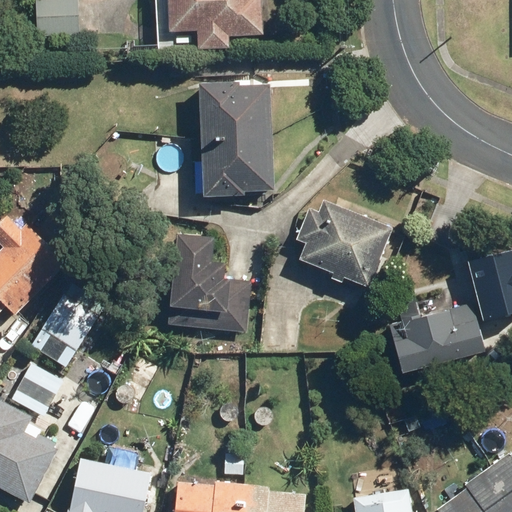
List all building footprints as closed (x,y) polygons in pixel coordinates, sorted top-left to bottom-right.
[(36,0),(37,36),(77,35),(76,0),(36,0)] [(164,0),(166,31),(193,29),(194,48),(227,47),(226,35),(260,34),(258,0),(164,0)] [(236,81),(196,82),(199,196),(240,195),(240,189),(270,189),(267,83),(236,83),(236,81)] [(302,243),(296,258),(364,287),(389,227),(320,198),(315,211),(306,207),(292,238),(302,243)] [(0,244),(1,246),(0,247),(0,309),(4,305),(13,314),(65,262),(26,224),(21,229),(7,214),(0,221),(0,244)] [(204,241),(170,237),(162,317),(245,325),(249,292),(213,288),(215,268),(201,266),(204,241)] [(511,252),(470,263),(483,316),(511,308),(511,252)] [(62,292),(41,327),(75,349),(97,314),(62,292)] [(467,303),(386,324),(398,370),(479,349),(467,303)] [(67,381),(30,361),(9,399),(45,419),(67,381)] [(129,384),(124,383),(119,385),(116,389),(115,393),(117,398),(120,401),(125,402),(130,401),(133,397),(134,392),(133,388),(129,384)] [(0,400),(0,488),(26,502),(54,449),(22,432),(30,416),(0,400)] [(231,402),(226,401),(221,403),(218,406),(217,411),(218,416),(222,419),(227,420),(231,419),(235,415),(236,410),(234,406),(231,402)] [(265,407),(261,406),(256,408),(253,411),(252,416),(253,421),(257,424),(262,425),(266,424),(270,420),(271,415),(269,410),(265,407)] [(477,408),(472,407),(468,409),(464,412),(463,417),(465,422),(469,425),(473,426),(478,425),(481,421),(482,416),(481,411),(477,408)] [(445,411),(440,410),(436,412),(432,416),(431,420),(433,425),(437,428),(441,429),(446,428),(449,424),(450,419),(449,415),(445,411)] [(463,487),(433,508),(435,511),(511,511),(511,450),(508,454),(505,451),(460,483),(463,487)] [(77,456),(64,511),(139,511),(148,472),(77,456)] [(174,481),(171,511),(300,511),(303,493),(267,489),(267,485),(210,480),(210,484),(174,481)] [(408,511),(405,488),(349,496),(350,511),(408,511)]
